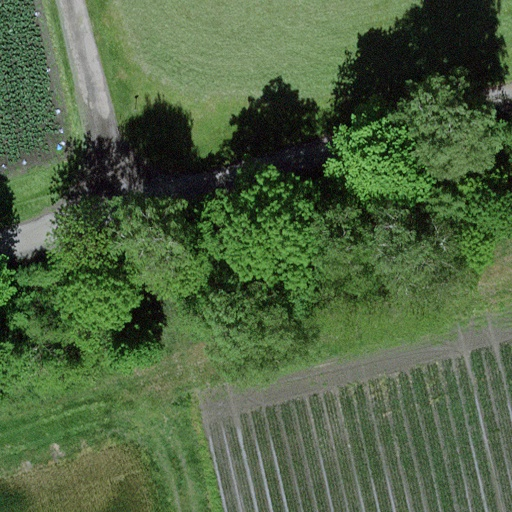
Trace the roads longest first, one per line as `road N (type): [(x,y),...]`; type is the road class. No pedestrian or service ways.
road 1 (unclassified): [(0,239),(511,90)]
road 2 (track): [(72,0),(122,199)]
